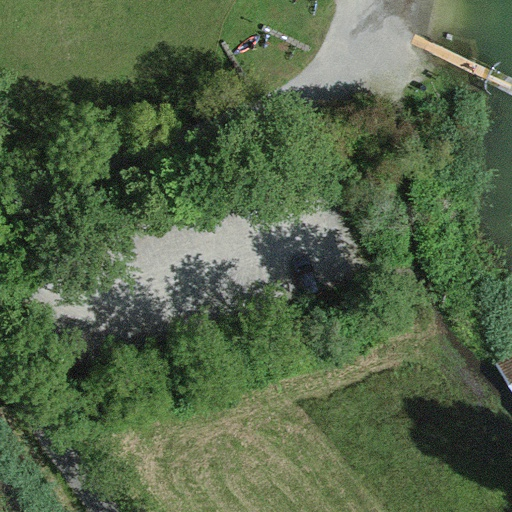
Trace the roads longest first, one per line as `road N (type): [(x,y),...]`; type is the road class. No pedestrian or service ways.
road 1 (track): [(0,199),(136,162),(353,59)]
road 2 (unclassified): [(100,511),(0,360)]
